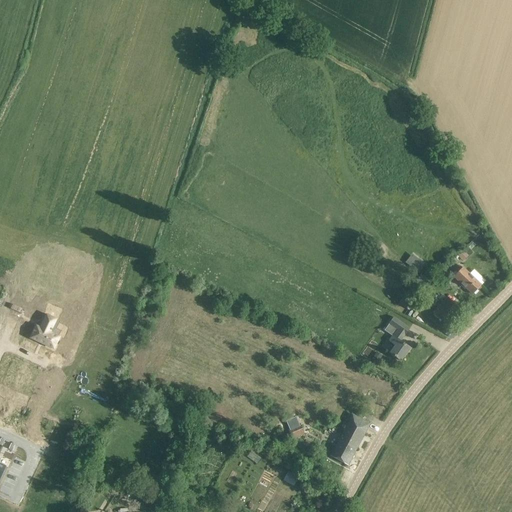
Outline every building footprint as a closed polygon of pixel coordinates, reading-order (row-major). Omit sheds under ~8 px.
[(458,257),(464,262),(468,258),(463,252),(458,257)] [(410,257),(405,263),(419,274),(424,268),(410,257)] [(453,277),(472,295),(482,285),(463,267),(462,268),(460,265),(452,273),(455,275),(453,277)] [(421,299),(433,282),(421,274),(409,291),(421,299)] [(409,290),(399,303),(410,310),(419,298),(409,290)] [(445,297),(433,313),(446,322),(458,307),(445,297)] [(36,327),(31,338),(54,348),(59,336),(52,333),(54,328),(55,328),(58,320),(43,314),(37,327),(36,327)] [(401,361),(410,348),(400,341),(409,328),(393,318),(384,331),(392,336),(388,342),(395,346),(390,354),(401,361)] [(377,352),(372,359),(378,363),(382,356),(377,352)] [(0,429),(2,431),(11,419),(2,412),(0,413),(0,429)] [(370,425),(353,416),(331,456),(348,465),(370,425)] [(3,437),(16,441),(22,424),(9,419),(3,437)] [(287,424),(293,440),(305,435),(299,420),(287,424)] [(29,442),(33,451),(45,447),(42,438),(29,442)] [(283,479),(294,485),(297,478),(286,472),(283,479)] [(121,482),(112,476),(103,487),(112,494),(121,482)]
